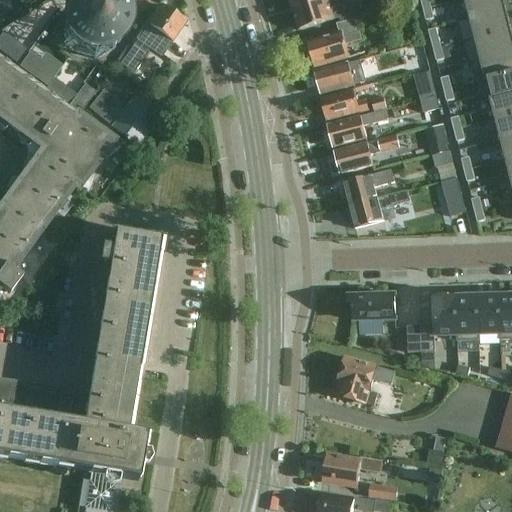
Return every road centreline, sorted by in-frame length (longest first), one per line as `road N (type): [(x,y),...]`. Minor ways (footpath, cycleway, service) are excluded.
road 1 (secondary): [(226,0),(252,101),(268,259)]
road 2 (secondary): [(268,259),(267,397),(251,511)]
road 3 (residential): [(268,259),(511,255)]
